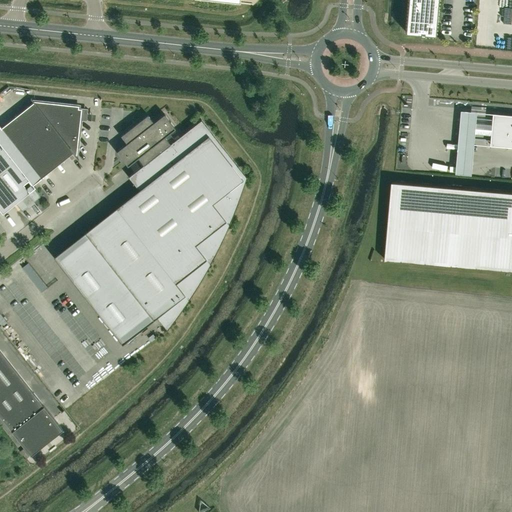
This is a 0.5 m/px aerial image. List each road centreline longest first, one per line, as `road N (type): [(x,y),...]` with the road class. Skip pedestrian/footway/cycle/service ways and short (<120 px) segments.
road 1 (primary): [(87,511),(206,405),(278,311),(309,246),(341,92)]
road 2 (tertiary): [(316,60),(0,26)]
road 3 (unclassified): [(372,73),(511,85)]
road 4 (unclassified): [(511,69),(373,59)]
road 5 (unclassified): [(0,255),(96,178)]
